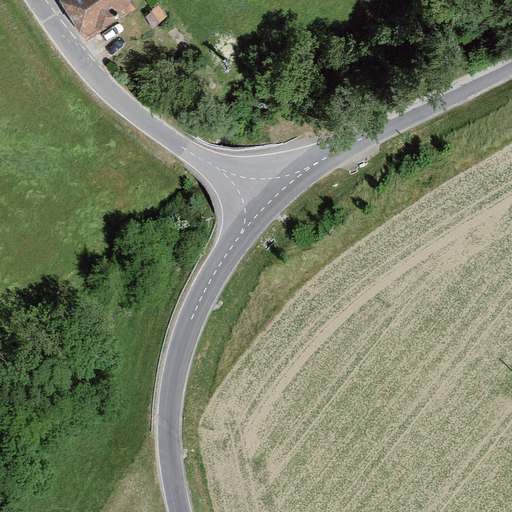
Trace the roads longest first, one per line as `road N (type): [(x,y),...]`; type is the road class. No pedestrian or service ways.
road 1 (tertiary): [(180,511),(166,435),(179,343),(261,199)]
road 2 (unclassified): [(35,0),(121,102),(261,199)]
road 3 (tertiary): [(261,199),(310,166),(511,65)]
